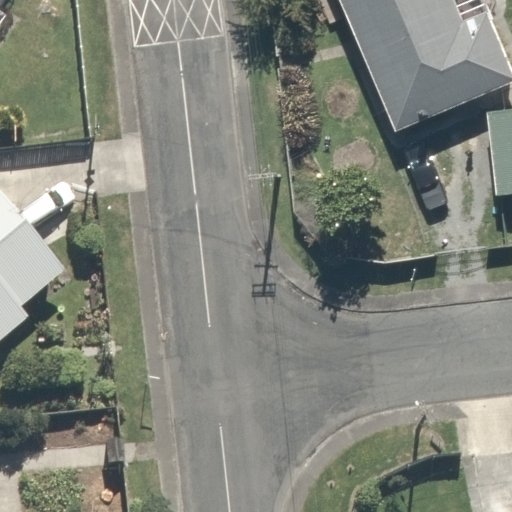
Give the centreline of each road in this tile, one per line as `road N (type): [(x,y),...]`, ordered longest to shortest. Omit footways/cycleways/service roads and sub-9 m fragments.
road 1 (residential): [(216,375),(174,0)]
road 2 (residential): [(216,375),(511,344)]
road 3 (residential): [(231,511),(216,375)]
